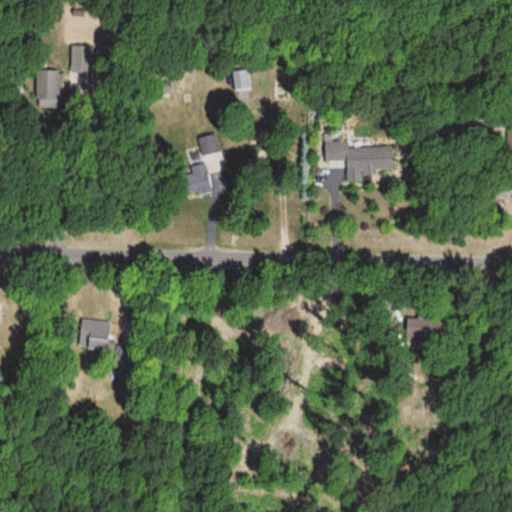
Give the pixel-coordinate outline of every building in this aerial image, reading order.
[(87,47),(72,47),(72,63),(87,63),(87,47)] [(62,109),(62,71),(37,71),(37,109),(62,109)] [(219,150),(213,134),(197,140),(203,156),(219,150)] [(391,147),(347,148),(347,142),(322,142),(323,162),(344,161),(345,182),(360,182),(360,175),(375,175),(375,170),(392,169),(391,147)] [(189,167),(191,174),(176,178),(182,198),(211,190),(204,163),(189,167)] [(439,337),(439,318),(406,318),(406,337),(439,337)]
